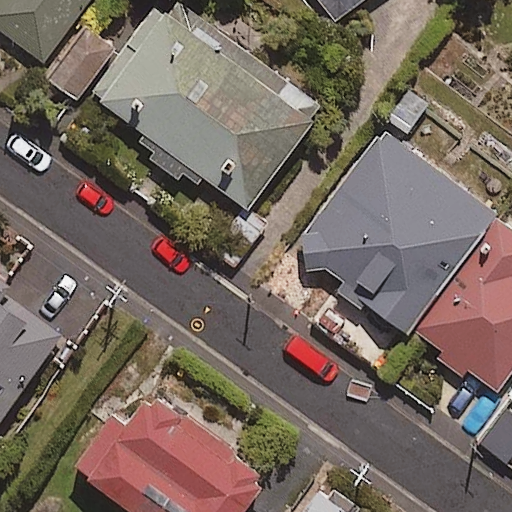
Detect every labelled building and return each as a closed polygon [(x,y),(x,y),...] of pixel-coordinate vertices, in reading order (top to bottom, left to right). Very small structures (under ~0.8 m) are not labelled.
[(96,0),(0,0),(0,1),(0,27),(47,64),(96,0)] [(320,0),(337,22),(368,0),(320,0)] [(225,14),(217,24),(186,1),(174,17),(158,5),(93,91),(156,139),(144,155),(196,195),(209,178),(256,214),(333,112),(254,53),(262,42),(225,14)] [(119,49),(90,30),(55,81),(85,101),(119,49)] [(503,220),(390,132),(298,250),(317,265),(288,302),(316,325),(340,294),(405,345),(503,220)] [(268,229),(244,211),(214,251),(237,269),(268,229)] [(467,382),(473,374),(501,396),(511,382),(511,229),(509,227),(424,337),(445,353),(439,361),(467,382)] [(0,279),(0,426),(3,428),(63,341),(4,300),(12,288),(0,279)] [(251,511),(273,482),(156,397),(133,430),(118,419),(80,471),(136,511),(251,511)] [(511,461),(511,412),(510,411),(484,443),(510,464),(511,461)] [(346,511),(321,494),(308,511),(346,511)]
